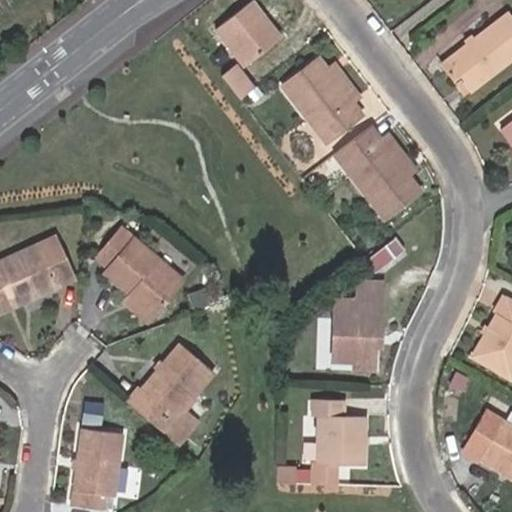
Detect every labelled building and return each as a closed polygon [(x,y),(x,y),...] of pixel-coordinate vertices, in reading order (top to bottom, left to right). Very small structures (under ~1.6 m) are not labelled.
[(279,37),(261,16),(250,1),(215,28),(244,64),(279,37)] [(266,11),(261,16),(279,37),(284,34),(266,11)] [(473,37),(466,43),(439,63),(455,84),(460,80),(467,90),(511,55),(511,15),(508,11),(473,37)] [(463,40),(466,43),(473,37),(470,33),(463,40)] [(351,99),(325,67),(317,57),(282,84),(325,140),(358,116),(347,101),(351,99)] [(332,62),(325,67),(351,99),(357,94),(332,62)] [(222,75),(240,98),(254,88),(236,64),(222,75)] [(362,112),(351,99),(347,101),(358,116),(362,112)] [(380,136),(370,123),(366,126),(376,139),(380,136)] [(376,139),(366,126),(334,151),(383,215),(419,187),(407,171),(380,136),(376,139)] [(387,131),(380,136),(407,171),(414,166),(387,131)] [(125,297),(147,317),(177,282),(116,229),(92,258),(104,268),(99,274),(125,297)] [(35,247),(0,262),(0,313),(55,288),(53,283),(70,275),(52,238),(35,247)] [(372,326),(379,326),(381,279),(357,277),(356,296),(333,295),(329,354),(352,355),(351,363),(370,363),(371,341),(372,326)] [(497,302),(502,304),(509,291),(505,290),(497,302)] [(502,304),(492,321),(488,327),(475,348),(511,368),(511,292),(509,291),(502,304)] [(140,323),(147,317),(125,297),(119,304),(140,323)] [(137,392),(126,406),(152,427),(159,419),(168,427),(192,398),(189,395),(209,372),(177,345),(160,365),(155,370),(137,392)] [(155,370),(160,365),(156,362),(152,368),(155,370)] [(134,389),(123,403),(126,406),(137,392),(134,389)] [(315,414),(321,414),(344,415),(345,397),(316,397),(315,414)] [(511,416),(502,411),(481,447),(511,466),(511,416)] [(344,415),(321,414),(320,460),(312,460),(312,481),(334,481),(334,461),(365,462),(366,416),(344,415)] [(152,427),(161,435),(168,427),(159,419),(152,427)] [(77,459),(75,468),(69,506),(97,510),(100,495),(111,497),(121,436),(82,429),(77,459)] [(293,481),(294,466),(277,465),(277,480),(293,481)]
